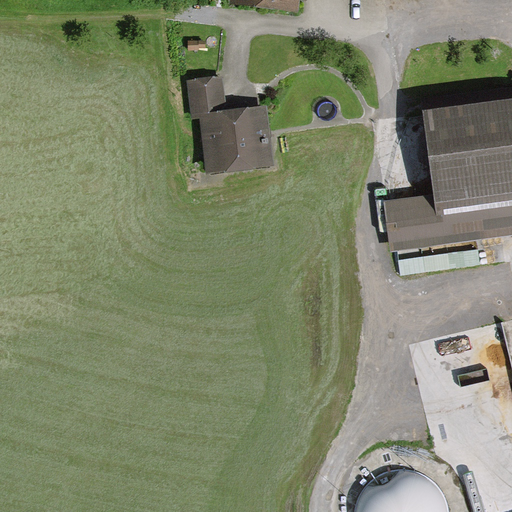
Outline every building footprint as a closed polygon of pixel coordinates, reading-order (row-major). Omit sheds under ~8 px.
[(238,0),(238,7),(294,14),(295,0),(238,0)] [(261,116),(223,121),(219,84),(191,87),(194,118),(204,117),(210,175),(267,169),(261,116)] [(511,107),(440,117),(451,209),(511,201),(511,107)] [(400,254),(402,270),(481,262),(480,246),(400,254)] [(443,511),(426,465),(358,492),(366,511),(443,511)]
